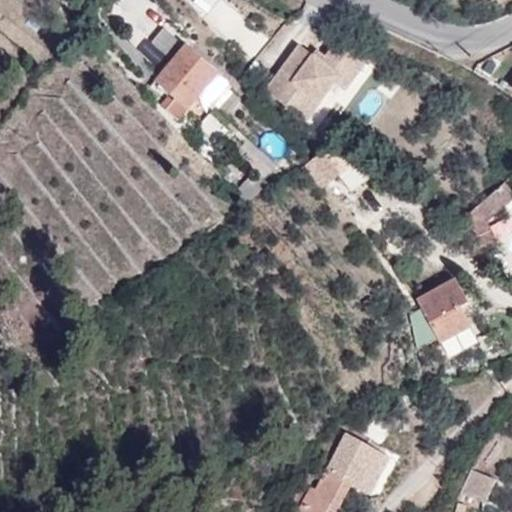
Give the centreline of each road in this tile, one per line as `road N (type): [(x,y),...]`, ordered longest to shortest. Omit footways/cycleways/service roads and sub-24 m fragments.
road 1 (residential): [(511,380),(383,511)]
road 2 (residential): [(511,300),(371,197)]
road 3 (residential): [(354,0),(469,40),(511,28)]
